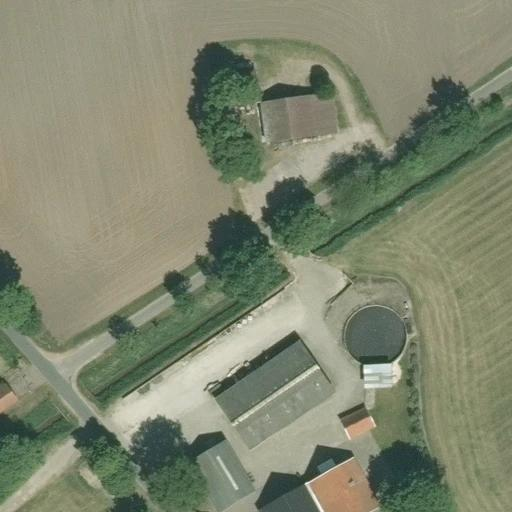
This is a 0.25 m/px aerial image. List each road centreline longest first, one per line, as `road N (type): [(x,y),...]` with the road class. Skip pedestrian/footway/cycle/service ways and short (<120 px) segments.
road 1 (residential): [(511,77),(51,376)]
road 2 (residential): [(51,376),(170,511)]
road 3 (track): [(100,431),(0,509)]
